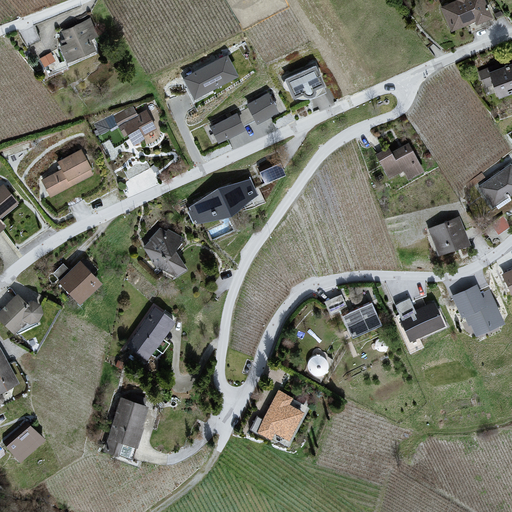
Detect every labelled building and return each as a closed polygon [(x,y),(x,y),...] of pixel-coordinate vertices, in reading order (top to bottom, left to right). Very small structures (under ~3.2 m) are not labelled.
[(457,0),(458,1),(442,8),(453,31),(475,20),(477,24),(492,18),(483,0),(457,0)] [(68,18),(23,42),(37,69),(82,45),(68,18)] [(511,44),(467,64),(477,88),(511,73),(511,44)] [(227,55),(182,77),(193,100),(239,78),(227,55)] [(316,67),(287,80),(296,100),(325,86),(316,67)] [(269,94),(247,105),(257,124),(278,113),(269,94)] [(125,99),(82,126),(97,150),(141,124),(125,99)] [(236,113),(210,126),(219,144),(245,130),(236,113)] [(387,128),(358,140),(373,177),(402,165),(387,128)] [(61,170),(42,180),(50,196),(93,174),(80,149),(56,161),(61,170)] [(511,173),(500,159),(466,187),(483,208),(511,185),(511,173)] [(260,167),(264,180),(285,174),(281,161),(260,167)] [(251,179),(217,188),(187,208),(195,226),(230,216),(258,195),(251,179)] [(1,185),(0,186),(0,232),(5,228),(0,221),(0,219),(17,205),(1,185)] [(504,215),(492,222),(497,231),(509,224),(504,215)] [(462,217),(424,231),(434,258),(472,243),(462,217)] [(163,226),(141,245),(152,267),(171,278),(185,268),(174,247),(185,239),(163,226)] [(58,243),(37,271),(63,291),(84,263),(58,243)] [(511,269),(502,274),(511,295),(511,269)] [(9,284),(0,294),(0,322),(5,327),(28,301),(9,284)] [(478,285),(452,297),(462,318),(467,316),(476,337),(505,324),(490,290),(481,293),(478,285)] [(417,287),(383,302),(400,341),(434,327),(417,287)] [(330,310),(346,304),(342,292),(326,298),(330,310)] [(155,301),(123,347),(145,361),(177,315),(155,301)] [(372,304),(342,317),(351,338),(381,325),(372,304)] [(274,389),(255,434),(286,446),(305,402),(274,389)] [(119,395),(104,452),(137,461),(151,403),(119,395)] [(8,403),(0,410),(0,441),(23,419),(8,403)] [(20,457),(44,433),(29,418),(5,441),(20,457)]
